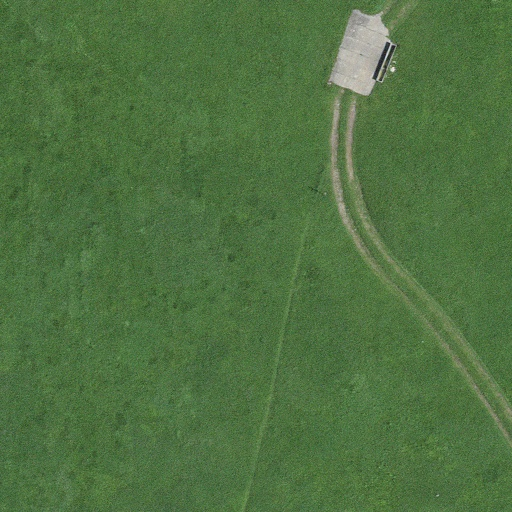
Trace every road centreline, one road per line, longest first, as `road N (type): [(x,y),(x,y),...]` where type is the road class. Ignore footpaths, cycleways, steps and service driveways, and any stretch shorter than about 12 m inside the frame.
road 1 (track): [(511,431),(360,211),(358,126)]
road 2 (track): [(358,126),(357,109),(421,0)]
